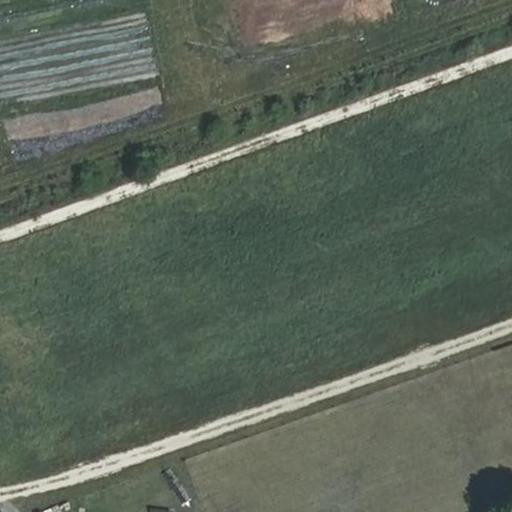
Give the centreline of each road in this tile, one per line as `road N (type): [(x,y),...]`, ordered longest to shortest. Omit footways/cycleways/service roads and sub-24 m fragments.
road 1 (track): [(0,257),(511,73)]
road 2 (track): [(0,510),(511,336)]
